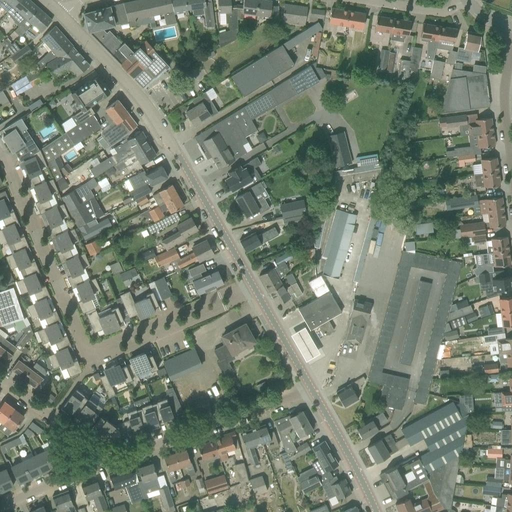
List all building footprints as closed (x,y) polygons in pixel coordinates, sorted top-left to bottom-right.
[(0,0),(0,6),(2,8),(8,13),(7,14),(8,14),(15,8),(21,0),(0,0)] [(21,0),(15,8),(8,14),(18,27),(19,26),(26,19),(38,8),(28,0),(21,0)] [(139,0),(115,5),(120,24),(121,23),(121,25),(122,30),(149,24),(154,23),(153,16),(149,0),(139,0)] [(149,0),(153,16),(164,14),(167,25),(176,23),(174,14),(170,0),(149,0)] [(184,0),(170,0),(174,14),(187,13),(187,11),(187,10),(184,0)] [(204,0),(184,0),(187,10),(187,11),(187,13),(188,12),(188,11),(192,10),(193,14),(195,16),(204,15),(206,28),(214,27),(211,2),(205,3),(204,0)] [(217,0),(217,7),(218,13),(226,13),(226,23),(229,23),(229,31),(218,34),(220,48),(237,39),(237,28),(237,19),(236,6),(230,6),(230,0),(217,0)] [(236,6),(237,19),(243,20),(244,14),(256,15),(257,0),(243,0),(243,6),(236,5),(236,6)] [(274,20),(278,18),(278,7),(271,6),(271,1),(265,0),(257,0),(256,15),(270,17),(272,17),(274,20)] [(97,10),(83,14),(88,31),(98,42),(107,34),(103,30),(102,29),(102,28),(114,25),(120,24),(115,5),(110,7),(97,10)] [(282,22),(304,25),(306,8),(285,5),(282,22)] [(45,14),(38,8),(26,19),(19,26),(18,27),(14,32),(20,37),(25,32),(31,24),(34,25),(45,14)] [(346,25),(348,12),(331,9),(329,22),(337,24),(335,35),(344,37),(346,25)] [(317,18),(323,18),(324,11),(311,10),(310,21),(317,22),(317,18)] [(346,25),(362,28),(363,28),(365,14),(348,12),(346,25)] [(52,20),(45,14),(34,25),(34,26),(30,27),(27,30),(25,32),(33,39),(39,35),(45,28),(52,20)] [(391,33),(390,40),(393,19),(377,16),(375,26),(375,31),(391,33)] [(393,19),(390,40),(403,42),(404,35),(409,36),(409,32),(411,22),(393,19)] [(287,49),(323,29),(319,22),(283,42),(287,49)] [(420,38),(420,41),(427,42),(426,59),(433,60),(436,49),(437,40),(439,27),(423,24),(421,34),(420,38)] [(36,63),(40,68),(58,57),(60,59),(73,47),(55,26),(47,33),(41,39),(48,48),(50,51),(36,63)] [(438,40),(436,48),(444,49),(449,50),(451,51),(454,43),(455,39),(456,30),(439,27),(437,40),(438,40)] [(109,31),(98,42),(120,65),(133,78),(136,76),(145,86),(164,68),(166,69),(169,66),(153,50),(154,49),(145,41),(139,47),(133,53),(124,43),(122,45),(109,31)] [(455,60),(463,62),(470,63),(472,51),(477,52),(481,34),(467,31),(465,41),(463,49),(458,48),(457,52),(455,60)] [(1,43),(3,46),(6,50),(12,45),(5,39),(1,42),(1,43)] [(12,45),(6,50),(10,55),(12,57),(12,56),(13,57),(21,51),(20,49),(15,42),(12,45)] [(208,44),(202,47),(205,53),(211,50),(208,44)] [(230,76),(238,88),(243,96),(294,65),(289,56),(281,45),(230,76)] [(16,64),(33,52),(28,46),(21,51),(13,57),(12,56),(12,57),(11,57),(16,64)] [(58,57),(40,68),(26,76),(12,85),(18,95),(32,86),(48,77),(49,77),(52,74),(55,77),(69,69),(77,77),(82,72),(90,65),(73,47),(60,59),(58,57)] [(408,71),(416,72),(421,49),(413,47),(410,61),(408,71)] [(389,53),(386,72),(392,73),(393,73),(397,50),(393,49),(393,53),(389,53)] [(381,50),(378,68),(385,69),(388,51),(381,50)] [(455,60),(457,52),(451,51),(449,50),(446,63),(453,65),(455,60)] [(191,54),(185,55),(187,63),(193,61),(191,54)] [(408,71),(410,61),(400,60),(397,81),(406,82),(408,71)] [(430,78),(440,80),(444,62),(434,60),(430,78)] [(289,79),(200,134),(204,132),(208,139),(203,141),(209,151),(254,125),(251,120),(298,93),(319,81),(310,66),(304,70),(289,79)] [(440,114),(469,109),(479,108),(489,107),(485,74),(461,71),(454,70),(452,69),(440,114)] [(98,75),(71,93),(77,102),(71,106),(76,113),(71,116),(77,124),(97,111),(93,105),(98,102),(97,101),(101,98),(101,99),(103,98),(102,97),(111,91),(105,83),(104,84),(98,75)] [(206,91),(210,99),(217,95),(213,87),(206,91)] [(204,92),(200,95),(191,100),(195,107),(186,113),(194,125),(194,124),(199,120),(200,121),(209,116),(210,117),(218,113),(212,104),(204,92)] [(52,100),(47,104),(51,110),(56,106),(52,100)] [(101,131),(101,135),(110,146),(118,141),(117,140),(128,132),(136,125),(128,114),(117,100),(109,106),(105,109),(107,112),(104,114),(104,118),(109,124),(106,127),(101,131)] [(92,114),(65,133),(40,150),(55,182),(63,178),(61,175),(61,174),(60,173),(59,170),(54,160),(101,127),(92,114)] [(467,126),(467,125),(465,117),(439,120),(440,128),(446,127),(446,129),(467,126)] [(479,133),(492,131),(491,118),(481,119),(477,120),(478,123),(468,124),(469,134),(479,133)] [(6,135),(3,137),(13,153),(24,146),(29,154),(39,147),(21,119),(10,125),(3,130),(6,135)] [(257,130),(254,125),(209,151),(219,168),(243,155),(246,152),(242,145),(248,142),(245,137),(257,130)] [(411,130),(407,134),(411,138),(415,134),(411,130)] [(484,147),(494,146),(492,131),(479,133),(481,147),(484,147)] [(141,132),(132,137),(127,140),(128,142),(122,145),(121,144),(114,148),(117,153),(90,170),(94,177),(114,165),(148,144),(141,132)] [(344,132),(329,136),(337,166),(351,163),(344,132)] [(148,144),(114,165),(118,171),(137,160),(140,165),(155,156),(148,144)] [(473,146),(454,149),(454,151),(446,152),(446,158),(474,154),(473,146)] [(29,190),(34,188),(41,184),(36,171),(47,167),(40,150),(22,161),(25,168),(23,169),(27,177),(24,178),(29,190)] [(400,153),(396,156),(399,161),(404,158),(400,153)] [(464,163),(474,162),(474,155),(458,157),(459,167),(464,166),(464,163)] [(232,191),(241,185),(243,189),(252,184),(246,173),(261,164),(257,157),(249,161),(249,162),(240,167),(228,173),(230,176),(225,180),(232,191)] [(481,159),(483,173),(498,172),(496,158),(486,159),(481,159)] [(65,166),(59,170),(60,173),(61,174),(61,175),(63,178),(70,171),(69,171),(71,169),(67,164),(65,166)] [(400,165),(391,165),(391,177),(401,177),(400,165)] [(144,171),(128,180),(133,189),(130,191),(135,200),(145,195),(151,192),(148,187),(151,185),(151,186),(158,183),(167,178),(161,166),(146,174),(144,171)] [(113,167),(105,172),(108,177),(116,172),(113,167)] [(499,185),(498,172),(483,173),(485,187),(490,187),(499,185)] [(332,176),(329,188),(334,189),(337,175),(332,176)] [(61,192),(69,187),(63,178),(55,183),(61,192)] [(40,214),(44,212),(52,209),(47,196),(58,192),(53,179),(41,184),(34,188),(36,193),(34,194),(37,202),(35,203),(40,214)] [(86,183),(61,198),(69,212),(78,207),(83,203),(94,197),(90,190),(97,186),(93,179),(86,183)] [(244,194),(235,199),(246,217),(254,212),(258,211),(259,214),(269,209),(262,196),(256,200),(253,195),(260,191),(264,189),(260,182),(246,190),(247,192),(244,194)] [(158,206),(177,195),(171,184),(162,189),(158,192),(159,193),(152,196),(158,206)] [(0,217),(1,217),(6,228),(14,225),(18,223),(13,211),(11,212),(8,205),(5,205),(3,200),(8,198),(5,191),(0,192),(0,217)] [(148,201),(145,195),(135,200),(139,206),(148,201)] [(148,211),(147,218),(152,219),(154,222),(164,216),(162,213),(169,209),(171,213),(174,211),(183,206),(177,195),(158,206),(151,210),(150,209),(148,210),(148,211)] [(476,195),(451,199),(453,209),(473,206),(477,205),(477,201),(476,195)] [(477,205),(473,206),(474,215),(481,214),(503,210),(501,197),(477,201),(477,205)] [(130,198),(103,210),(105,214),(132,201),(130,198)] [(303,201),(281,206),(283,218),(298,214),(306,213),(303,201)] [(78,207),(69,212),(78,228),(85,223),(87,222),(91,220),(92,221),(95,220),(103,215),(98,208),(89,213),(83,203),(78,207)] [(51,239),(55,237),(63,233),(57,221),(69,216),(63,204),(52,209),(44,212),(47,218),(45,219),(48,226),(46,228),(51,239)] [(503,210),(481,214),(488,213),(490,222),(483,223),(484,227),(490,226),(490,227),(495,226),(505,225),(503,210)] [(327,258),(323,274),(331,276),(332,277),(338,278),(355,215),(340,211),(339,215),(338,218),(337,222),(336,228),(334,235),(333,238),(332,241),(330,246),(329,250),(328,255),(327,258)] [(176,213),(147,228),(151,235),(180,220),(176,213)] [(283,219),(284,227),(303,223),(302,216),(283,219)] [(191,218),(182,223),(176,227),(179,231),(162,242),(166,250),(184,239),(184,238),(188,234),(197,229),(191,218)] [(97,224),(88,229),(85,224),(78,228),(84,240),(111,226),(107,219),(97,224)] [(473,237),(485,235),(483,222),(459,225),(460,238),(466,238),(473,237)] [(432,223),(415,225),(416,234),(433,232),(432,223)] [(14,225),(6,228),(0,229),(0,244),(7,242),(8,244),(12,242),(16,252),(24,250),(29,248),(24,236),(21,237),(18,229),(16,230),(14,225)] [(246,252),(255,248),(278,235),(274,227),(257,237),(255,233),(248,236),(239,240),(241,243),(240,244),(241,246),(243,247),(246,252)] [(63,233),(55,237),(57,243),(55,244),(59,251),(56,252),(61,264),(66,262),(73,258),(68,246),(79,241),(74,229),(63,233)] [(473,237),(466,238),(466,243),(473,242),(473,244),(485,243),(485,235),(473,237)] [(487,248),(488,253),(508,251),(506,237),(491,239),(492,247),(487,248)] [(85,245),(90,256),(102,250),(97,239),(85,245)] [(194,253),(176,262),(180,269),(198,259),(199,261),(213,254),(206,241),(192,248),(194,253)] [(268,271),(259,276),(268,292),(282,284),(279,279),(289,270),(284,262),(300,252),(297,247),(273,261),(279,271),(275,273),(272,268),(268,271)] [(178,257),(174,248),(154,259),(159,268),(178,257)] [(144,261),(155,256),(153,249),(141,255),(144,261)] [(22,267),(27,277),(35,274),(39,273),(34,261),(32,262),(29,254),(27,255),(24,250),(16,252),(5,257),(10,270),(18,266),(18,268),(22,267)] [(476,267),(472,269),(475,276),(482,273),(488,272),(493,272),(492,267),(495,266),(495,267),(510,265),(508,251),(493,253),(488,253),(488,254),(481,254),(482,264),(476,267)] [(402,252),(399,263),(410,267),(417,268),(419,256),(402,252)] [(72,289),(76,287),(84,283),(79,271),(90,266),(84,253),(73,258),(66,262),(68,268),(66,268),(69,276),(67,277),(72,289)] [(424,269),(427,257),(419,256),(417,268),(424,269)] [(434,259),(427,257),(424,269),(432,271),(434,259)] [(439,272),(441,260),(434,259),(432,271),(439,272)] [(449,262),(441,260),(439,272),(446,274),(449,262)] [(109,265),(113,275),(122,271),(118,262),(109,265)] [(446,274),(444,282),(456,285),(461,264),(449,262),(446,274)] [(410,267),(399,263),(397,269),(409,273),(410,267)] [(191,277),(192,277),(193,281),(192,282),(198,295),(223,284),(218,271),(202,277),(200,273),(206,271),(203,264),(188,270),(191,277)] [(12,281),(7,268),(0,271),(0,274),(4,284),(12,281)] [(119,275),(122,282),(137,275),(134,268),(119,275)] [(357,269),(353,281),(358,282),(361,270),(357,269)] [(407,278),(409,273),(397,269),(395,275),(407,278)] [(475,276),(472,278),(475,283),(484,282),(489,281),(489,279),(488,272),(482,273),(475,276)] [(35,274),(27,277),(16,282),(21,294),(28,291),(29,293),(33,291),(37,302),(46,299),(50,297),(45,286),(43,287),(39,279),(37,280),(35,274)] [(282,284),(268,292),(277,306),(285,301),(290,298),(289,296),(294,293),(296,297),(302,294),(297,283),(291,274),(285,277),(290,285),(284,288),(282,284)] [(394,281),(405,284),(407,278),(395,275),(394,281)] [(489,281),(484,282),(486,299),(494,297),(498,295),(501,295),(500,291),(511,289),(511,280),(511,277),(489,279),(489,281)] [(89,296),(100,291),(95,278),(84,283),(76,287),(79,292),(77,293),(80,301),(77,302),(82,314),(98,307),(98,306),(94,308),(89,296)] [(154,282),(161,299),(171,295),(164,278),(154,282)] [(404,290),(405,284),(394,281),(392,287),(404,290)] [(418,287),(429,290),(431,284),(419,281),(418,287)] [(0,287),(0,326),(3,325),(12,322),(25,318),(26,317),(14,282),(0,287)] [(444,282),(443,288),(454,291),(456,285),(444,282)] [(392,287),(391,293),(402,296),(404,290),(392,287)] [(416,293),(428,296),(429,290),(418,287),(416,293)] [(443,288),(441,294),(453,297),(454,291),(443,288)] [(129,291),(119,296),(120,298),(122,303),(129,318),(138,314),(140,319),(154,313),(152,308),(158,306),(160,310),(152,292),(145,295),(147,298),(134,303),(129,291)] [(329,334),(334,330),(328,320),(341,312),(336,303),(335,302),(329,291),(307,304),(298,309),(310,330),(318,325),(323,336),(329,334)] [(402,296),(391,293),(389,299),(401,302),(402,296)] [(415,299),(427,302),(428,296),(416,293),(415,299)] [(453,297),(441,294),(440,300),(451,303),(453,297)] [(499,300),(501,313),(511,311),(511,297),(504,299),(499,300)] [(205,298),(182,304),(184,312),(207,306),(205,298)] [(43,316),(48,327),(56,324),(61,322),(56,311),(53,312),(50,304),(48,305),(46,299),(37,302),(26,307),(32,319),(39,316),(40,318),(43,316)] [(389,299),(387,305),(399,308),(401,302),(389,299)] [(413,305),(425,308),(427,302),(415,299),(413,305)] [(360,343),(365,321),(367,322),(371,304),(354,300),(350,317),(352,318),(346,340),(360,343)] [(451,303),(440,300),(438,306),(450,308),(451,305),(451,303)] [(450,308),(449,312),(457,309),(461,308),(468,305),(466,300),(451,305),(450,308)] [(399,308),(387,305),(386,311),(397,314),(399,308)] [(412,310),(424,313),(425,308),(413,305),(412,310)] [(447,320),(472,311),(470,305),(468,305),(461,308),(457,309),(449,312),(448,314),(447,320)] [(490,305),(483,307),(486,316),(493,314),(490,305)] [(438,306),(437,311),(448,314),(449,312),(450,308),(438,306)] [(125,325),(121,316),(117,307),(110,310),(112,313),(99,318),(96,310),(86,314),(94,333),(103,329),(105,334),(119,328),(117,323),(123,321),(124,325),(125,325)] [(410,316),(422,319),(424,313),(412,310),(410,316)] [(397,314),(386,311),(384,317),(396,320),(397,314)] [(448,314),(437,311),(435,317),(447,320),(448,314)] [(503,327),(508,326),(511,325),(511,311),(501,313),(503,327)] [(468,323),(477,319),(475,313),(465,316),(468,323)] [(409,322),(421,325),(422,319),(410,316),(409,322)] [(384,317),(382,322),(394,326),(396,320),(384,317)] [(434,323),(445,326),(446,323),(447,320),(435,317),(434,323)] [(467,324),(464,317),(449,322),(452,329),(467,324)] [(25,318),(12,322),(15,327),(18,332),(29,326),(25,318)] [(382,322),(381,328),(392,332),(394,326),(382,322)] [(407,328),(419,331),(421,325),(409,322),(407,328)] [(304,323),(290,331),(304,357),(319,349),(304,323)] [(434,323),(432,329),(444,332),(445,326),(434,323)] [(56,324),(48,327),(37,331),(42,344),(49,341),(50,343),(54,341),(59,352),(67,349),(71,347),(66,335),(64,336),(61,329),(59,330),(56,324)] [(227,344),(214,351),(219,360),(222,365),(228,361),(234,358),(232,354),(246,346),(254,342),(245,324),(222,336),(227,344)] [(25,333),(14,347),(17,349),(20,351),(24,346),(33,334),(30,326),(22,330),(25,333)] [(392,332),(381,328),(379,334),(391,337),(392,332)] [(406,334),(418,337),(419,331),(407,328),(406,334)] [(444,332),(432,329),(431,335),(442,338),(444,332)] [(455,331),(444,333),(446,340),(457,338),(455,331)] [(378,340),(389,343),(391,337),(379,334),(378,340)] [(405,340),(416,342),(418,337),(406,334),(405,340)] [(498,334),(483,336),(484,345),(497,343),(498,354),(511,351),(511,337),(499,340),(498,334)] [(441,343),(442,338),(431,335),(429,340),(441,343)] [(17,349),(5,339),(0,345),(0,361),(5,365),(11,357),(15,352),(17,349)] [(388,349),(389,343),(378,340),(376,346),(388,349)] [(403,345),(415,348),(416,342),(405,340),(403,345)] [(428,346),(439,349),(441,343),(429,340),(428,346)] [(402,351),(413,354),(415,348),(403,345),(402,351)] [(374,352),(386,355),(388,349),(376,346),(374,352)] [(438,355),(439,349),(428,346),(426,352),(438,355)] [(66,379),(82,372),(77,360),(74,361),(71,354),(69,354),(67,349),(59,352),(47,356),(53,369),(64,364),(69,376),(65,378),(66,379)] [(163,363),(167,372),(171,379),(194,369),(201,366),(194,350),(163,363)] [(132,364),(126,366),(131,380),(135,387),(141,385),(137,374),(149,369),(151,372),(158,369),(150,351),(149,351),(151,355),(146,358),(144,353),(130,359),(132,364)] [(400,357),(412,360),(413,354),(402,351),(400,357)] [(500,363),(507,363),(508,367),(511,365),(511,351),(498,354),(500,363)] [(374,352),(373,358),(384,361),(386,355),(374,352)] [(425,358),(436,361),(438,355),(426,352),(425,358)] [(23,379),(31,369),(25,364),(27,361),(21,357),(17,362),(11,370),(23,379)] [(399,363),(410,366),(412,360),(400,357),(399,363)] [(384,361),(373,358),(372,362),(371,364),(383,367),(383,365),(384,361)] [(436,361),(425,358),(423,364),(435,367),(436,361)] [(455,359),(445,360),(445,367),(456,366),(455,359)] [(433,375),(432,377),(437,378),(439,371),(438,370),(440,364),(444,364),(443,360),(436,361),(435,367),(433,372),(433,375)] [(31,369),(23,379),(36,388),(42,380),(45,375),(46,374),(44,369),(36,362),(31,369)] [(126,366),(125,366),(120,369),(118,364),(104,370),(106,375),(100,377),(100,379),(103,386),(108,399),(115,396),(111,385),(124,380),(125,383),(131,380),(126,366)] [(371,364),(369,370),(370,370),(376,371),(381,373),(381,372),(383,367),(371,364)] [(433,372),(435,367),(423,364),(422,370),(433,372)] [(498,372),(497,364),(483,365),(484,373),(498,372)] [(482,365),(472,366),(473,374),(483,373),(482,365)] [(164,368),(156,371),(159,377),(166,374),(164,368)] [(384,386),(387,374),(381,373),(369,370),(367,377),(369,377),(368,382),(383,385),(384,386)] [(433,375),(433,372),(422,370),(421,375),(432,378),(433,375)] [(448,370),(439,371),(440,378),(449,377),(448,370)] [(387,374),(384,386),(391,387),(394,376),(387,374)] [(421,375),(419,381),(430,384),(432,378),(421,375)] [(363,382),(366,380),(363,376),(336,392),(344,407),(359,398),(355,391),(362,388),(360,386),(364,384),(363,382)] [(394,376),(391,387),(399,389),(401,378),(394,376)] [(401,378),(399,389),(400,389),(406,391),(409,379),(403,378),(401,378)] [(264,381),(256,386),(258,390),(266,386),(264,381)] [(419,381),(418,387),(429,390),(430,384),(419,381)] [(383,385),(379,405),(395,409),(397,398),(404,400),(406,391),(400,389),(399,389),(391,387),(384,386),(383,385)] [(429,390),(418,387),(416,393),(427,396),(429,390)] [(73,419),(74,419),(89,399),(76,389),(61,409),(67,414),(70,410),(76,415),(73,419)] [(511,391),(511,392),(493,393),(494,412),(511,410),(511,391)] [(425,405),(427,396),(416,393),(414,402),(425,405)] [(50,394),(46,400),(50,404),(55,398),(50,394)] [(166,398),(151,404),(157,423),(166,420),(167,424),(174,422),(172,416),(183,412),(175,395),(166,398)] [(102,409),(89,399),(74,419),(80,423),(82,420),(89,425),(88,427),(102,409)] [(194,404),(197,411),(210,407),(207,400),(194,404)] [(0,421),(3,423),(14,409),(4,401),(0,407),(0,421)] [(409,446),(418,441),(423,438),(430,452),(419,458),(426,470),(443,462),(461,453),(461,452),(462,447),(468,414),(467,412),(463,405),(462,403),(460,402),(454,405),(453,402),(401,430),(404,437),(408,443),(409,446)] [(157,423),(151,404),(135,409),(144,433),(143,428),(150,425),(152,430),(159,427),(157,423)] [(14,409),(3,423),(13,431),(24,416),(14,409)] [(135,409),(120,414),(128,436),(127,433),(135,431),(137,435),(144,433),(135,409)] [(286,452),(290,461),(310,449),(306,442),(296,449),(292,443),(300,438),(300,437),(312,430),(308,422),(310,420),(304,411),(302,412),(302,411),(293,416),(293,414),(274,421),(277,430),(277,431),(286,452)] [(372,435),(379,431),(376,426),(381,424),(387,421),(382,413),(372,419),(372,418),(364,422),(356,427),(363,440),(372,435)] [(128,436),(120,414),(120,415),(123,423),(114,426),(100,416),(91,429),(93,427),(100,433),(97,436),(103,441),(104,439),(107,441),(120,436),(121,438),(122,438),(121,436),(127,434),(128,436)] [(34,431),(37,427),(38,426),(32,422),(28,427),(34,431)] [(265,424),(257,427),(263,444),(267,442),(269,449),(278,446),(273,432),(268,434),(265,424)] [(253,447),(263,444),(257,427),(240,433),(251,465),(258,462),(253,447)] [(33,433),(27,428),(24,433),(30,437),(33,433)] [(511,430),(501,430),(501,444),(510,444),(511,444),(511,430)] [(404,437),(395,443),(390,434),(367,447),(376,462),(408,443),(404,437)] [(230,435),(214,441),(218,454),(234,449),(230,435)] [(19,438),(12,441),(15,446),(21,443),(19,438)] [(12,441),(6,444),(9,449),(15,446),(12,441)] [(214,441),(197,446),(202,459),(218,454),(214,441)] [(319,460),(312,464),(314,469),(318,475),(319,477),(327,473),(326,471),(338,464),(324,441),(312,448),(319,460)] [(55,447),(44,452),(51,468),(62,462),(55,447)] [(190,477),(195,475),(191,463),(190,463),(187,451),(186,447),(182,448),(183,451),(175,453),(179,468),(186,466),(190,477)] [(480,450),(479,456),(487,456),(487,457),(496,458),(501,458),(501,451),(487,450),(480,450)] [(44,452),(33,457),(40,473),(51,468),(44,452)] [(286,452),(280,454),(284,463),(290,461),(286,452)] [(22,462),(30,478),(40,473),(33,457),(31,453),(21,458),(22,462)] [(173,470),(179,468),(175,453),(166,456),(165,453),(162,455),(163,459),(164,459),(168,472),(167,472),(171,483),(176,481),(173,470)] [(388,470),(380,475),(393,500),(402,495),(424,483),(429,480),(430,484),(433,493),(436,497),(440,503),(444,508),(450,509),(461,453),(443,462),(426,470),(419,458),(417,459),(416,456),(388,470)] [(504,460),(503,468),(510,469),(511,468),(511,454),(511,455),(511,461),(504,460)] [(30,478),(22,462),(11,467),(18,483),(30,478)] [(245,482),(248,481),(243,463),(235,465),(240,484),(245,482)] [(138,469),(141,478),(142,481),(138,483),(141,489),(144,499),(148,498),(146,489),(159,485),(152,464),(138,469)] [(141,489),(138,483),(138,481),(135,482),(133,477),(129,467),(109,475),(112,485),(114,490),(125,486),(128,494),(141,489)] [(511,468),(503,468),(502,481),(509,481),(509,483),(511,483),(511,468)] [(6,470),(0,472),(0,486),(2,491),(13,486),(6,470)] [(208,494),(228,488),(224,474),(204,481),(208,494)] [(316,475),(299,483),(303,494),(321,485),(321,484),(316,475)] [(249,480),(255,496),(267,492),(262,476),(249,480)] [(337,499),(342,497),(351,493),(344,479),(339,481),(336,477),(321,484),(321,485),(321,486),(322,486),(328,499),(335,495),(337,499)] [(487,477),(485,486),(500,487),(501,479),(487,477)] [(198,489),(204,487),(201,478),(195,480),(198,489)] [(97,511),(107,508),(100,489),(96,480),(81,486),(87,501),(93,498),(97,511)] [(482,494),(499,496),(500,489),(483,486),(482,494)] [(164,509),(173,506),(167,487),(158,490),(164,509)] [(67,491),(52,496),(55,506),(58,511),(64,509),(65,511),(75,511),(71,500),(67,491)] [(506,508),(511,508),(511,494),(508,494),(508,496),(502,495),(501,499),(496,498),(495,506),(506,508)] [(434,511),(444,508),(440,503),(429,508),(425,499),(411,505),(409,499),(404,501),(395,505),(398,511),(434,511)]
